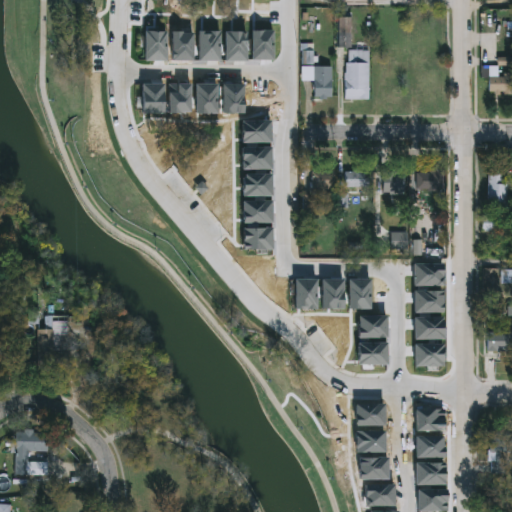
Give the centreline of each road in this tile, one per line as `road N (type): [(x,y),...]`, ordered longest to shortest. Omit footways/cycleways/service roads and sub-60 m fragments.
road 1 (residential): [(464,0),(467,511)]
road 2 (residential): [(511,132),(308,132)]
